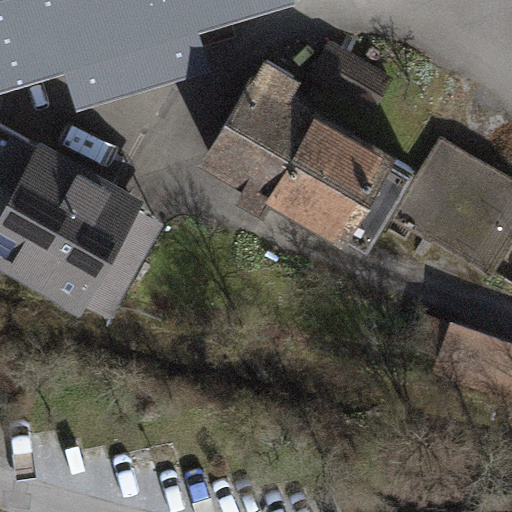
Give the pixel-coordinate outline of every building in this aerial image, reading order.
[(0,0),(0,54),(6,73),(247,0),(0,0)] [(383,77),(333,48),(319,72),(368,102),(383,77)] [(256,77),(253,75),(209,152),(250,175),(242,189),(265,202),(272,190),(366,245),(411,167),(283,93),(294,75),(267,59),(256,77)] [(131,197),(0,122),(0,246),(78,291),(80,288),(106,303),(114,289),(87,274),(131,197)] [(511,237),(511,177),(440,136),(393,218),(491,274),(511,237)] [(511,362),(511,344),(457,326),(444,362),(505,383),(511,362)]
